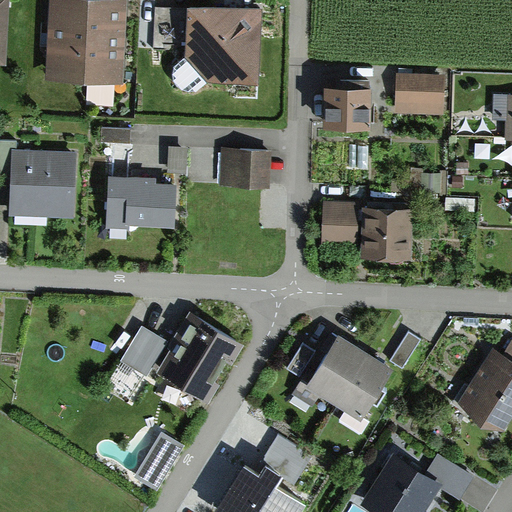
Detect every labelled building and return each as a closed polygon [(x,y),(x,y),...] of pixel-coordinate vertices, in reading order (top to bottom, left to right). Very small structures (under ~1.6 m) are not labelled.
[(113,76),(116,2),(64,0),(50,0),(48,73),(113,76)] [(250,75),(252,10),(153,8),(152,44),(186,45),(185,54),(202,74),(250,75)] [(379,90),(406,92),(407,75),(380,74),(379,90)] [(323,122),(362,123),(363,88),(324,87),(323,122)] [(99,142),(126,143),(127,131),(99,130),(99,142)] [(173,172),(191,173),(193,146),(174,145),(173,172)] [(220,183),(262,184),(264,150),(221,148),(220,183)] [(63,213),(66,155),(14,153),(11,211),(63,213)] [(164,220),(166,184),(109,182),(107,218),(164,220)] [(351,204),(323,203),(321,243),(349,244),(351,204)] [(403,258),(405,208),(363,206),(361,256),(403,258)] [(191,316),(158,368),(203,397),(236,345),(191,316)] [(155,343),(136,332),(120,358),(139,369),(155,343)] [(415,339),(403,333),(389,357),(400,364),(415,339)] [(381,367),(336,338),(309,381),(354,410),(381,367)] [(493,353),(460,402),(500,429),(511,410),(511,340),(500,357),(493,353)] [(312,352),(297,344),(283,367),(298,376),(312,352)] [(166,486),(184,445),(162,435),(144,476),(166,486)] [(423,477),(388,455),(359,499),(379,511),(417,511),(435,485),(454,497),(467,476),(436,456),(423,477)] [(224,511),(286,511),(293,501),(266,484),(273,472),(263,466),(255,479),(239,469),(215,507),(224,511)]
